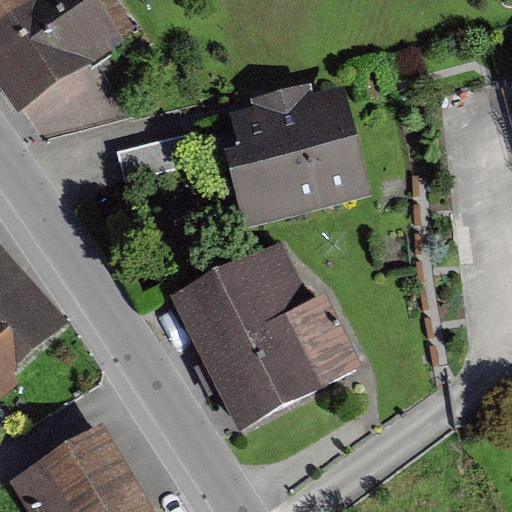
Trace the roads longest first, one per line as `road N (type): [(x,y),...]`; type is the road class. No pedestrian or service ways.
road 1 (residential): [(254,511),(0,136)]
road 2 (track): [(315,511),(400,448),(511,386)]
